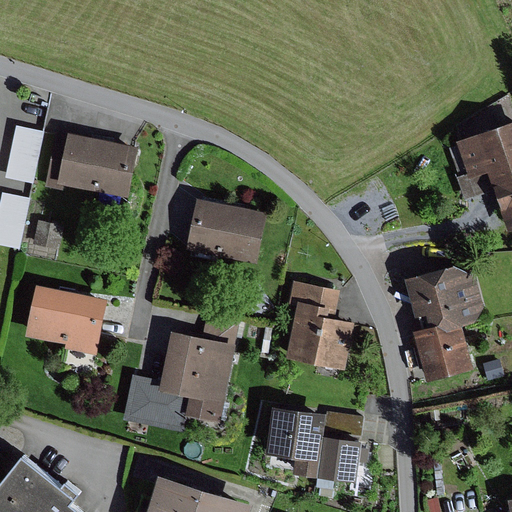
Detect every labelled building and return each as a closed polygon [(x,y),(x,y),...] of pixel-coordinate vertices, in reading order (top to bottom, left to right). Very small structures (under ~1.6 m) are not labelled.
[(511,120),(459,139),(461,144),(472,175),(491,169),(497,187),(511,227),(511,120)] [(45,130),(17,123),(7,176),(34,182),(45,130)] [(71,132),(59,129),(46,185),(64,189),(66,181),(130,195),(141,145),(71,129),(71,132)] [(472,175),(461,144),(451,148),(467,197),(497,187),(491,169),(472,175)] [(31,196),(3,190),(0,205),(0,243),(21,248),(31,196)] [(200,196),(189,247),(261,262),(272,210),(200,196)] [(65,224),(39,219),(35,243),(60,248),(65,224)] [(458,261),(409,274),(419,314),(422,313),(425,325),(416,328),(430,378),(476,365),(465,321),(479,319),(486,305),(476,273),(458,261)] [(342,289),(296,279),(291,303),(300,304),(289,355),(347,367),(357,319),(337,315),(342,289)] [(111,297),(39,282),(28,333),(68,342),(67,347),(99,354),(111,297)] [(194,325),(192,331),(236,340),(240,320),(208,313),(205,328),(194,325)] [(163,378),(135,372),(125,418),(185,430),(189,415),(223,422),(240,341),(236,340),(192,331),(174,327),(163,378)] [(500,359),(485,362),(489,380),(504,376),(500,359)] [(327,433),(331,410),(276,402),(269,451),(298,455),(296,471),(359,480),(362,459),(369,460),(371,447),(364,446),(365,438),(327,433)] [(365,415),(332,411),(330,430),(363,435),(365,415)] [(67,480),(27,449),(0,483),(0,511),(94,511),(77,498),(86,488),(70,476),(67,480)] [(253,511),(258,499),(162,471),(150,511),(253,511)]
